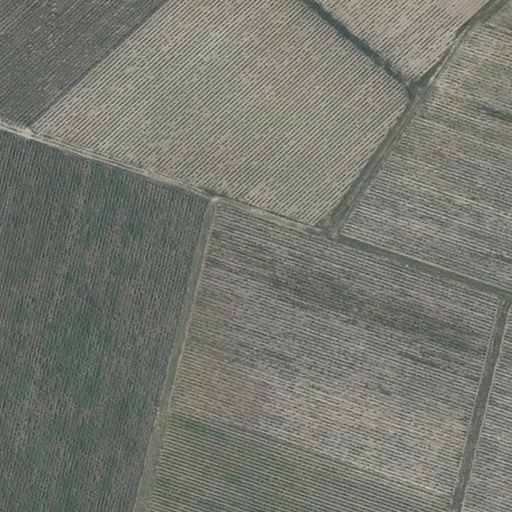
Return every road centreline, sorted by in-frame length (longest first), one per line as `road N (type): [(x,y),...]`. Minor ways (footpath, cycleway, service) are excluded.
road 1 (track): [(0,125),(511,297)]
road 2 (track): [(213,197),(135,511)]
road 3 (track): [(320,233),(499,0)]
road 4 (track): [(507,295),(455,511)]
road 5 (track): [(418,96),(304,0)]
